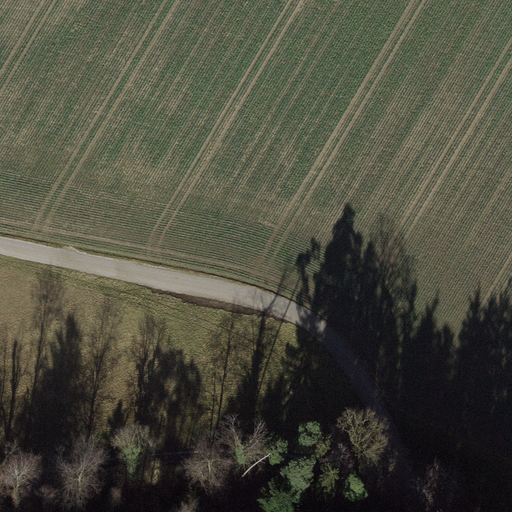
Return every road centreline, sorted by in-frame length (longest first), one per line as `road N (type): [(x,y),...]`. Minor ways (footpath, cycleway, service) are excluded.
road 1 (track): [(402,485),(351,363),(308,326),(254,302),(0,248)]
road 2 (track): [(0,488),(202,456),(314,461),(402,485)]
